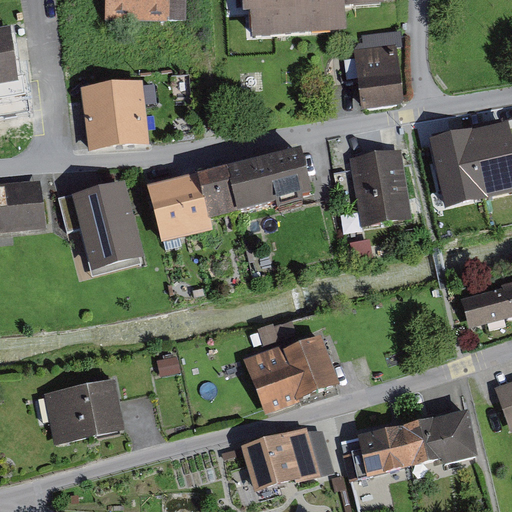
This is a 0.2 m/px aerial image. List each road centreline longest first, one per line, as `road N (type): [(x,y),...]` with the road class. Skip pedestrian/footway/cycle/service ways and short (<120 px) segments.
road 1 (residential): [(511,350),(282,424),(0,496)]
road 2 (residential): [(511,98),(218,150),(0,168)]
